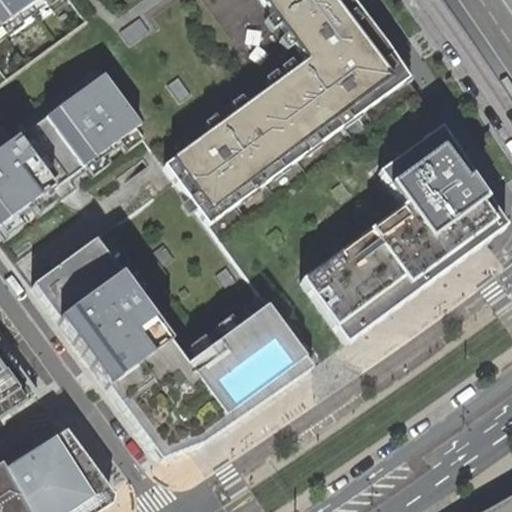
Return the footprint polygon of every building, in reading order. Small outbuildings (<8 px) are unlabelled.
[(0,0),(0,246),(14,266),(159,160),(176,183),(32,289),(160,464),(200,449),(269,405),(268,404),(407,308),(505,230),(387,51),(378,39),(352,6),(347,0),(0,0)] [(0,429),(41,402),(0,346),(0,429)] [(61,428),(0,468),(0,511),(27,511),(6,473),(65,434),(61,428)] [(65,434),(6,473),(27,511),(102,511),(106,509),(109,495),(65,434)] [(511,511),(511,498),(511,499),(490,511),(511,511)]
